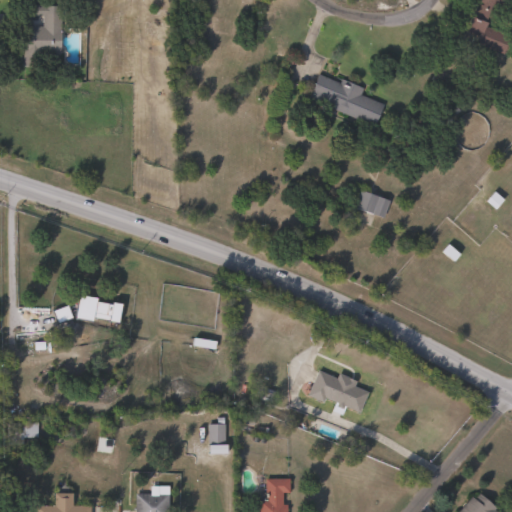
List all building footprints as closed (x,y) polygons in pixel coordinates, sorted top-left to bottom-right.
[(503,0),(499,10),(489,6),(481,25),(507,36),(500,54),(472,42),(473,38),(461,32),(474,0),(503,0)] [(62,66),(24,66),(25,13),(44,13),(44,11),(62,11),(62,66)] [(316,73),(338,82),(339,79),(361,88),(358,94),(380,103),(372,125),(306,98),(316,73)] [(386,201),(380,218),(351,207),(358,190),(386,201)] [(101,300),(117,303),(118,300),(127,302),(123,321),(97,316),(97,318),(80,315),(84,293),(102,296),(101,300)] [(75,316),(61,321),(57,308),(71,303),(75,316)] [(315,370),(333,379),(336,373),(353,381),(350,386),(365,393),(356,413),(340,406),(339,409),(334,407),(335,404),(321,398),(319,402),(304,395),(315,370)] [(272,391),(267,403),(249,397),(253,385),(272,391)] [(221,424),(220,444),(205,444),(206,424),(213,425),(213,417),(220,418),(219,424),(221,424)] [(24,443),(9,443),(9,421),(40,421),(40,437),(24,436),(24,443)] [(280,493),(280,505),(284,505),(284,511),(255,511),(256,493),(262,493),(262,479),(286,479),(286,493),(280,493)] [(131,511),(132,494),(147,494),(147,487),(165,487),(165,511),(131,511)] [(93,505),(93,511),(38,511),(39,504),(58,505),(58,491),(76,492),(76,504),(93,505)] [(477,493),(493,508),(492,509),(495,511),(455,511),(469,497),(471,499),(477,493)]
